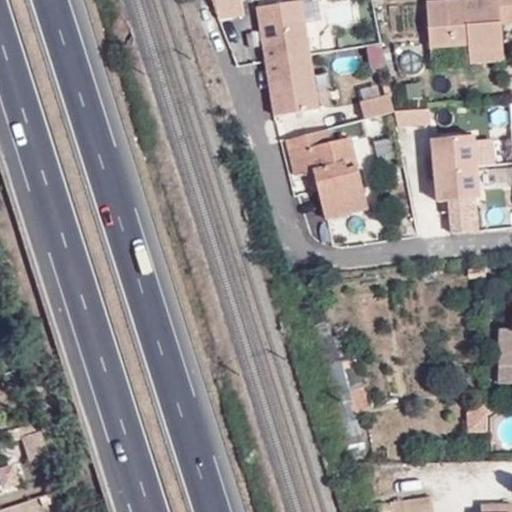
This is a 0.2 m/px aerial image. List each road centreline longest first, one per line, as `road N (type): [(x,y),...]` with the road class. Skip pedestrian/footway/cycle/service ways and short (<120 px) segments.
road 1 (motorway): [(214,511),(50,0)]
road 2 (motorway): [(0,35),(150,511)]
road 3 (unknown): [(511,239),(384,250),(313,239),(279,194),(246,74)]
